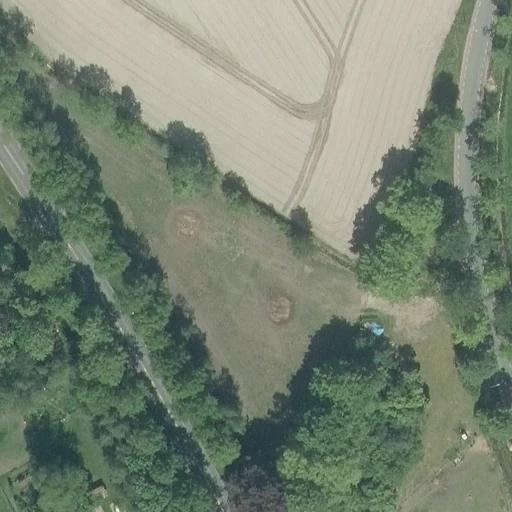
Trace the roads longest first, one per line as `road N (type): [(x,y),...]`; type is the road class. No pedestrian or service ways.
road 1 (primary): [(222,511),(116,322),(0,140)]
road 2 (tertiary): [(511,393),(490,333),(470,233),(467,134),(488,0)]
